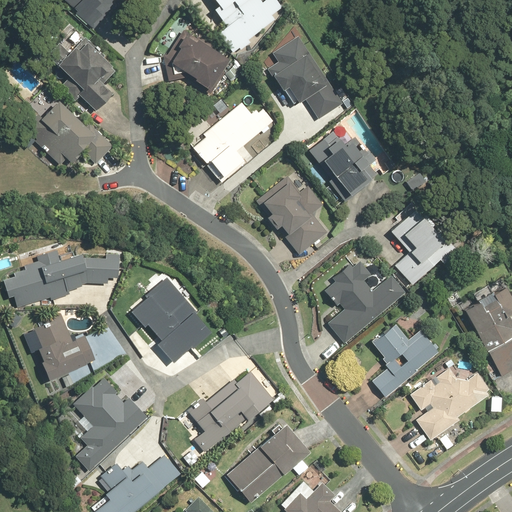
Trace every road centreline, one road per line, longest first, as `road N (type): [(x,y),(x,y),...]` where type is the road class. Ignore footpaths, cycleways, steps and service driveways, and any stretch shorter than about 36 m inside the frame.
road 1 (residential): [(140,178),(256,259),(277,294),(294,353),(418,511)]
road 2 (unknown): [(287,324),(170,383)]
